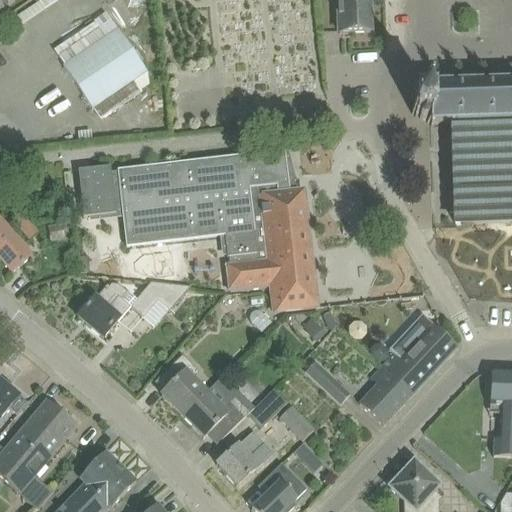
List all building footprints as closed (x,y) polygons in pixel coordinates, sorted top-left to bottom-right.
[(338,0),(339,15),(340,35),(370,34),(369,0),(338,0)] [(0,21),(9,15),(0,3),(0,21)] [(63,69),(92,111),(146,75),(117,32),(63,69)] [(511,223),(511,68),(498,69),(499,82),(429,84),(429,87),(414,87),(415,95),(412,95),(412,98),(412,115),(420,115),(420,119),(422,121),(426,121),(428,119),(428,115),(430,115),(430,125),(456,124),(456,135),(453,135),(454,192),(450,192),(450,213),(455,213),(456,226),(511,223)] [(152,169),(119,173),(109,174),(108,170),(79,172),(83,219),(123,215),(127,248),(224,237),(226,260),(229,260),(230,268),(228,268),(231,293),(268,289),(271,288),(274,314),(317,309),(304,192),(285,195),(284,186),(288,186),(284,153),(185,165),(186,168),(181,169),(180,161),(156,164),(157,172),(152,172),(152,169)] [(11,220),(20,231),(29,224),(20,213),(11,220)] [(0,248),(12,238),(0,223),(0,248)] [(29,224),(20,231),(29,242),(38,235),(29,224)] [(51,243),(66,240),(63,225),(48,228),(51,243)] [(12,238),(0,248),(0,260),(12,275),(31,259),(12,238)] [(88,257),(78,259),(80,274),(89,273),(88,257)] [(149,314),(158,304),(169,313),(190,289),(151,284),(136,302),(118,286),(111,285),(107,289),(97,301),(95,299),(78,319),(103,340),(135,302),(149,314)] [(261,334),(271,324),(261,313),(257,312),(253,313),(250,316),(250,320),(251,323),(261,334)] [(386,364),(382,369),(412,398),(458,349),(422,317),(389,352),(394,356),(390,360),(386,364)] [(326,335),(312,320),(302,329),(317,345),(326,335)] [(390,360),(389,353),(383,346),(376,346),(372,351),(371,357),(379,364),(386,364),(390,360)] [(213,388),(207,394),(191,379),(198,372),(182,357),(174,365),(160,379),(170,389),(162,397),(183,419),(214,389),(213,388)] [(351,398),(316,366),(306,377),(341,409),(351,398)] [(383,429),(412,398),(382,369),(372,380),(378,386),(359,406),(383,429)] [(491,394),(490,408),(501,408),(501,416),(500,442),(495,441),(494,458),(511,459),(511,374),(492,374),(491,394)] [(0,420),(7,412),(20,397),(0,379),(0,420)] [(247,417),(253,411),(239,396),(229,405),(214,389),(183,419),(204,440),(212,432),(222,442),(236,428),(245,419),(247,417)] [(253,411),(247,417),(260,431),(287,406),(274,391),(253,411)] [(0,457),(0,480),(19,497),(36,511),(37,511),(52,495),(35,479),(78,428),(47,402),(34,417),(0,457)] [(314,432),(292,409),(281,420),(303,443),(314,432)] [(238,447),(232,453),(217,466),(237,488),(273,456),(253,434),(238,447)] [(294,455),(301,462),(314,475),(323,466),(311,453),(303,446),(294,455)] [(107,511),(110,509),(111,510),(136,485),(105,455),(80,480),(86,486),(60,511),(107,511)] [(390,490),(404,503),(413,511),(439,511),(439,503),(442,500),(435,493),(439,488),(414,464),(390,490)] [(297,482),(282,466),(265,482),(273,491),(252,511),(251,511),(290,511),(296,507),(294,504),(297,501),(287,492),(297,482)] [(510,511),(511,493),(502,493),(501,511),(510,511)]
